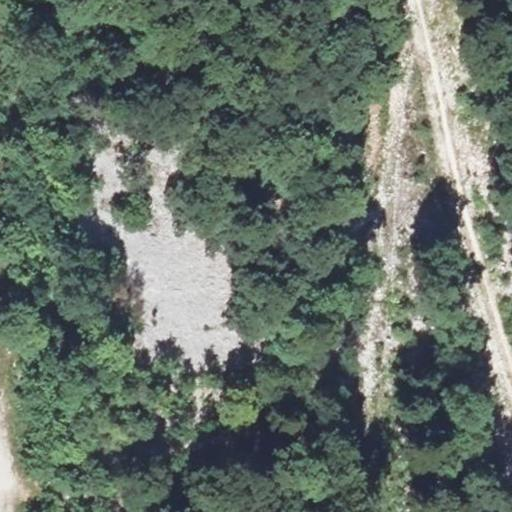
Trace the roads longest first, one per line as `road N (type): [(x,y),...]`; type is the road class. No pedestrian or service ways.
road 1 (track): [(410,0),(373,273),(390,511)]
road 2 (track): [(416,0),(483,276),(511,344)]
